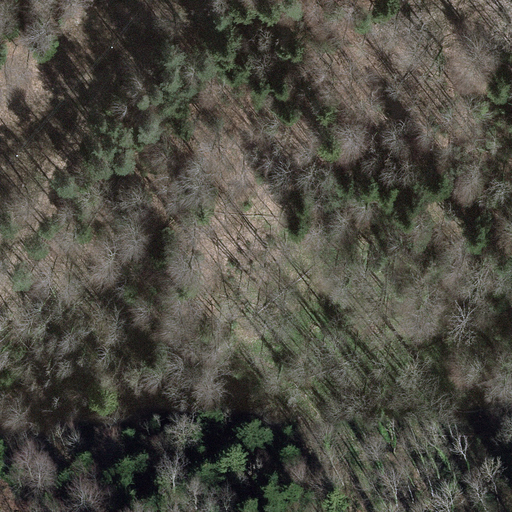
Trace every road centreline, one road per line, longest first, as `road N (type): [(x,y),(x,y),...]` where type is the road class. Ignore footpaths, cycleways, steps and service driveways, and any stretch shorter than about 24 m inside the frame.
road 1 (track): [(511,100),(310,18),(253,14),(187,27),(139,54),(94,104),(0,299)]
road 2 (track): [(372,511),(322,420),(257,366),(121,296),(61,275),(17,275)]
